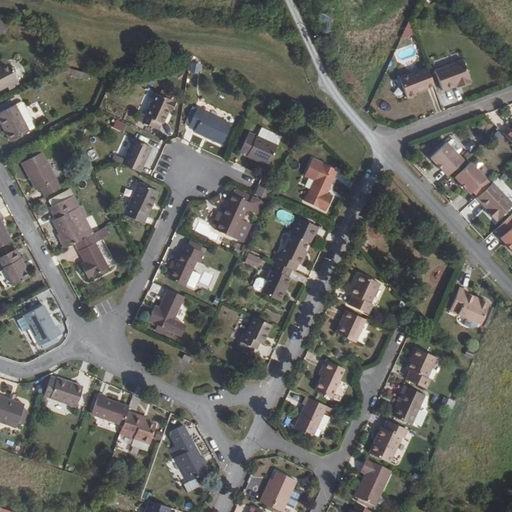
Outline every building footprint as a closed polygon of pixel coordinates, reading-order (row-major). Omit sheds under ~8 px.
[(459,83),(460,85),(470,81),(462,59),(434,69),(441,89),(455,84),(459,83)] [(199,73),(201,64),(192,63),(190,72),(199,73)] [(0,90),(12,85),(18,81),(9,64),(0,68),(0,90)] [(432,83),(426,65),(408,72),(405,72),(401,73),(400,75),(398,76),(405,96),(415,92),(414,90),(419,88),(432,83)] [(85,74),(73,71),(72,74),(71,77),(83,80),(85,74)] [(173,103),(156,94),(146,116),(141,114),(137,121),(158,131),(162,124),(163,124),(173,103)] [(22,103),(16,107),(29,132),(36,128),(36,126),(24,103),(22,103)] [(15,106),(0,114),(7,127),(4,129),(11,142),(29,133),(29,132),(16,107),(15,106)] [(323,106),(318,110),(321,115),(326,111),(323,106)] [(205,111),(198,107),(189,125),(196,129),(195,132),(222,144),(231,126),(204,113),(205,111)] [(113,128),(123,132),(126,124),(116,120),(113,128)] [(508,125),(501,130),(511,141),(511,125),(510,127),(508,125)] [(237,152),(240,154),(249,136),(245,134),(237,152)] [(249,136),(240,154),(269,167),(278,147),(249,135),(249,136)] [(122,165),(140,173),(151,149),(133,140),(122,165)] [(429,155),(446,173),(462,158),(445,140),(429,155)] [(30,158),(41,153),(39,148),(28,154),(30,158)] [(87,152),(92,161),(99,158),(94,149),(87,152)] [(38,190),(43,199),(60,189),(41,153),(30,158),(19,164),(26,179),(29,177),(36,191),(38,190)] [(337,172),(312,160),(304,177),(314,181),(305,202),(326,211),(332,197),(326,195),(337,172)] [(472,189),(477,194),(490,182),(469,160),(454,175),(470,192),(472,189)] [(33,192),(36,191),(29,177),(26,179),(33,192)] [(477,194),(476,196),(486,206),(490,210),(488,211),(495,219),(511,202),(511,201),(492,180),(490,182),(477,194)] [(159,194),(139,184),(129,207),(130,208),(125,217),(143,225),(147,216),(148,217),(159,194)] [(267,199),(271,190),(258,185),(255,195),(267,199)] [(223,214),(216,227),(215,229),(242,241),(250,223),(242,219),(247,209),(255,213),(261,201),(236,189),(233,194),(232,194),(223,214)] [(49,204),(52,209),(71,198),(72,198),(70,194),(49,204)] [(52,222),(66,249),(75,244),(93,234),(85,219),(85,214),(83,210),(82,209),(79,207),(76,202),(73,203),(71,198),(52,209),(50,209),(55,221),(52,222)] [(212,225),(216,227),(223,214),(218,212),(212,225)] [(511,213),(510,212),(495,227),(501,233),(499,235),(511,249),(511,213)] [(0,247),(11,242),(0,220),(2,219),(0,214),(0,247)] [(293,271),(295,272),(299,264),(301,265),(305,258),(302,256),(305,251),(309,243),(310,240),(313,241),(319,228),(299,219),(282,256),(277,253),(273,261),(276,263),(293,271)] [(102,241),(97,232),(93,234),(75,244),(87,267),(83,269),(88,279),(109,268),(96,244),(102,241)] [(189,241),(187,246),(198,251),(200,246),(189,241)] [(13,242),(0,249),(0,257),(16,248),(13,242)] [(198,251),(187,246),(185,245),(182,253),(180,253),(169,279),(185,287),(201,253),(198,251)] [(16,252),(0,260),(0,263),(12,287),(26,280),(20,267),(23,265),(16,252)] [(244,262),(257,268),(262,258),(248,252),(244,262)] [(290,279),(293,271),(276,263),(267,282),(262,294),(281,302),(292,280),(290,279)] [(382,280),(365,272),(362,279),(358,278),(352,291),(355,292),(350,301),(371,311),(375,302),(372,300),(382,280)] [(262,294),(267,282),(261,279),(257,279),(254,286),(256,290),(262,294)] [(490,296),(483,292),(482,295),(475,291),(476,290),(468,286),(469,284),(461,280),(451,304),(482,317),(490,296)] [(173,321),(185,298),(168,290),(159,310),(157,314),(153,312),(149,322),(180,337),(185,326),(173,321)] [(24,317),(29,326),(34,336),(39,346),(60,335),(56,327),(54,328),(43,307),(24,317)] [(368,317),(348,307),(338,330),(358,339),(368,317)] [(267,336),(272,325),(254,317),(246,335),(244,334),(241,342),(254,348),(256,348),(260,341),(261,342),(264,334),(267,336)] [(34,336),(29,326),(22,329),(27,339),(34,336)] [(254,348),(241,342),(238,347),(252,354),(254,348)] [(407,376),(428,385),(432,376),(427,374),(436,354),(416,345),(411,357),(414,359),(411,367),(407,376)] [(185,355),(183,360),(190,363),(192,359),(185,355)] [(327,367),(324,374),(317,388),(334,395),(347,367),(327,358),(324,365),(327,367)] [(51,378),(45,396),(76,407),(83,387),(67,381),(57,378),(57,380),(51,378)] [(425,391),(406,383),(403,389),(401,389),(397,397),(399,398),(392,413),(411,421),(425,391)] [(128,412),(129,407),(106,400),(106,397),(99,395),(92,414),(123,425),(128,412)] [(328,404),(308,395),(305,402),(307,403),(297,424),(315,433),(318,425),(325,411),(328,404)] [(0,422),(16,429),(18,423),(23,409),(24,405),(13,401),(9,400),(0,396),(0,422)] [(23,409),(18,423),(23,425),(28,411),(23,409)] [(325,411),(318,425),(326,428),(332,414),(325,411)] [(136,414),(128,412),(123,425),(121,431),(135,435),(134,438),(149,444),(156,424),(135,417),(136,414)] [(407,427),(387,417),(384,425),(381,424),(369,450),(389,460),(401,433),(403,435),(407,427)] [(147,451),(149,444),(134,438),(131,445),(147,451)] [(190,482),(198,478),(209,472),(191,439),(177,448),(181,456),(178,459),(190,482)] [(373,504),(389,469),(365,457),(360,469),(365,472),(368,473),(366,477),(364,476),(355,496),(373,504)] [(268,487),(261,501),(283,511),(286,504),(293,488),(297,480),(278,471),(274,480),(271,488),(268,487)] [(202,486),(198,478),(190,482),(186,484),(190,492),(202,486)] [(293,488),(286,504),(292,506),(299,491),(293,488)] [(170,511),(172,509),(152,502),(148,511),(170,511)] [(369,511),(370,510),(355,502),(353,509),(349,507),(346,511),(369,511)]
